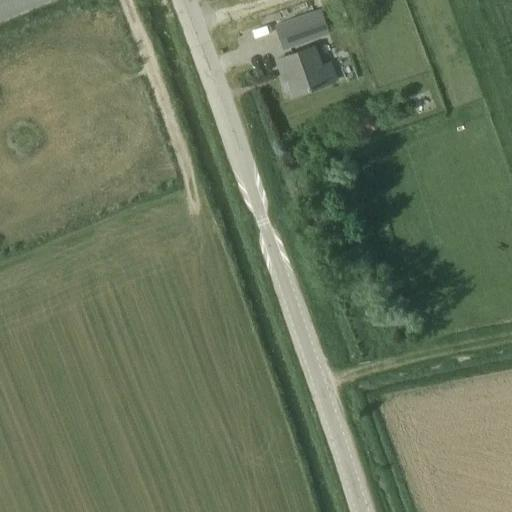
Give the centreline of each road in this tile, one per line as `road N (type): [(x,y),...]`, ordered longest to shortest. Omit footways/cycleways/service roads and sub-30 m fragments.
road 1 (unclassified): [(369,511),(262,222)]
road 2 (residential): [(262,222),(186,0)]
